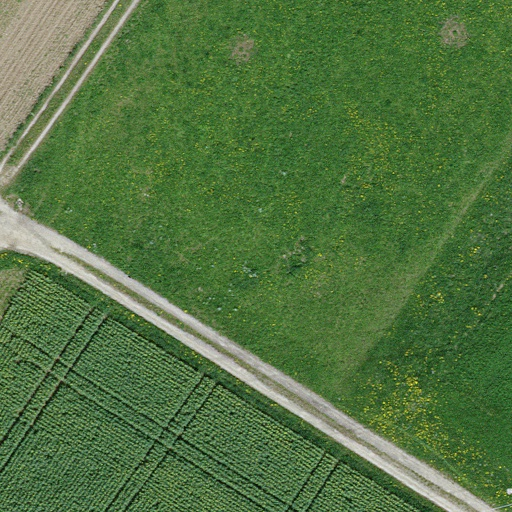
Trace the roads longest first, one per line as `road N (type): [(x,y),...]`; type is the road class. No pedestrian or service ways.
road 1 (track): [(460,511),(0,227)]
road 2 (track): [(0,179),(123,0)]
